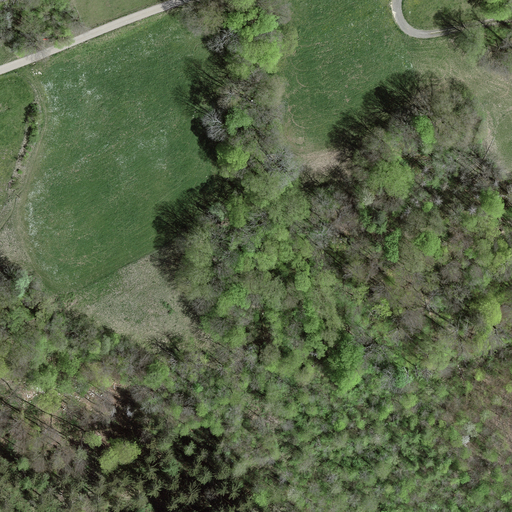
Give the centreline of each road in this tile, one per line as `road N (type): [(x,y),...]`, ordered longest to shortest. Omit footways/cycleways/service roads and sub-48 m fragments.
road 1 (track): [(399,405),(375,422),(325,429),(276,459),(202,475),(101,511)]
road 2 (unclassified): [(182,0),(0,70)]
road 3 (track): [(511,22),(415,33),(398,15),(398,0)]
